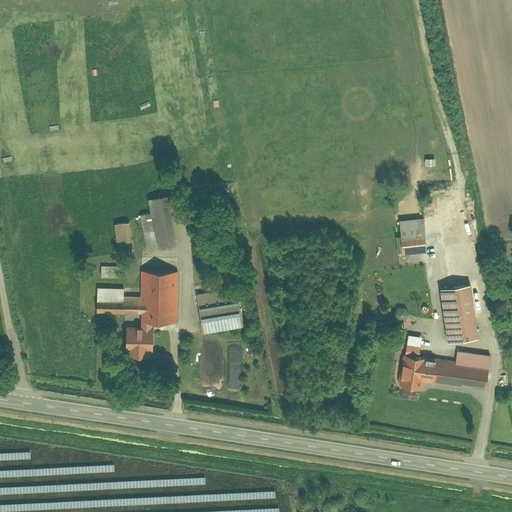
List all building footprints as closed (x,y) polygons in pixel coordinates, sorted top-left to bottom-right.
[(139,214),(147,249),(172,243),(162,195),(148,198),(150,212),(139,214)] [(400,235),(400,238),(424,235),(424,236),(426,235),(423,217),(397,220),(400,235)] [(128,221),(113,223),(116,244),(131,242),(128,221)] [(402,251),(402,253),(426,250),(424,236),(424,235),(400,238),(402,251)] [(177,270),(141,269),(141,295),(122,294),(97,294),(96,311),(141,312),(141,320),(152,320),(176,320),(177,270)] [(469,282),(439,287),(447,340),(477,336),(469,282)] [(97,286),(97,294),(122,294),(122,287),(97,286)] [(202,331),(242,324),(235,286),(195,293),(202,331)] [(397,306),(394,313),(397,319),(404,319),(408,313),(404,307),(397,306)] [(132,354),(151,354),(152,320),(141,320),(141,324),(126,324),(125,348),(133,348),(132,354)] [(408,334),(406,343),(419,345),(421,336),(408,334)] [(406,343),(405,352),(418,354),(419,345),(406,343)] [(456,353),(455,359),(487,364),(487,365),(489,353),(456,349),(456,353)] [(403,351),(398,383),(421,386),(422,379),(433,380),(436,357),(418,354),(405,352),(403,351)] [(447,358),(436,357),(433,380),(461,384),(461,382),(484,385),(487,365),(487,364),(455,359),(447,358)]
